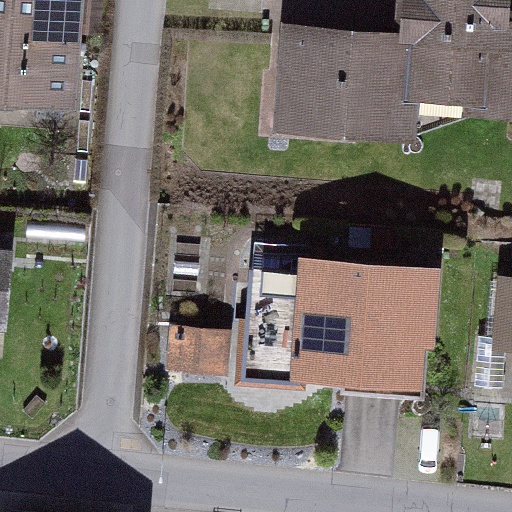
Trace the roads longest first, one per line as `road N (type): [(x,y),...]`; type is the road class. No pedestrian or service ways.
road 1 (residential): [(102,468),(152,0)]
road 2 (residential): [(390,511),(102,468)]
